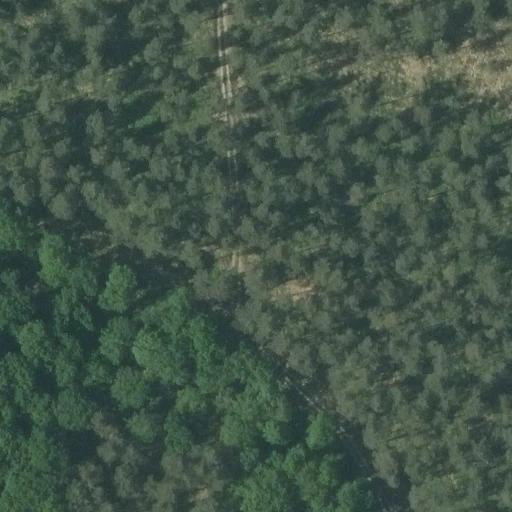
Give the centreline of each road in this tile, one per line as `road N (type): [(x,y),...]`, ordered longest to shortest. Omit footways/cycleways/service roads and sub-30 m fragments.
road 1 (track): [(214,0),(238,323),(350,453),(377,511)]
road 2 (track): [(238,323),(43,223),(0,210)]
